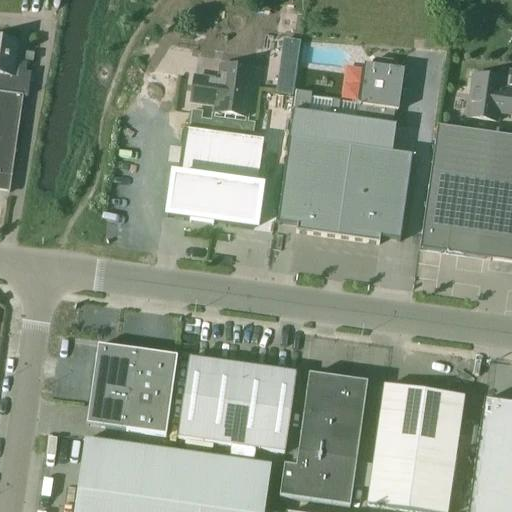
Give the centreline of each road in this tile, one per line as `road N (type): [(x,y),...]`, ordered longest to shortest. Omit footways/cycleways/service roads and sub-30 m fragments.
road 1 (unclassified): [(511,339),(40,270)]
road 2 (unclassified): [(5,266),(46,27),(0,22)]
road 3 (unclassified): [(6,511),(40,270)]
